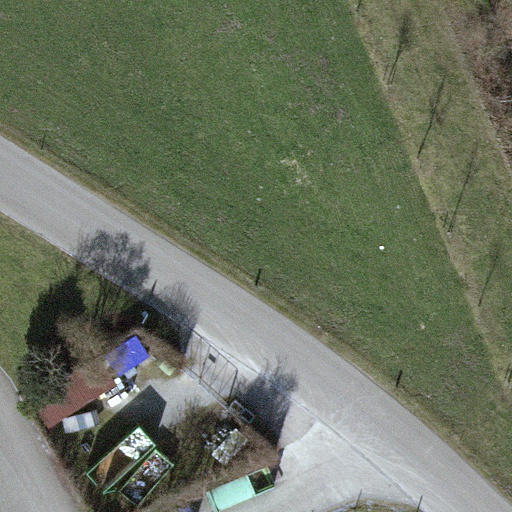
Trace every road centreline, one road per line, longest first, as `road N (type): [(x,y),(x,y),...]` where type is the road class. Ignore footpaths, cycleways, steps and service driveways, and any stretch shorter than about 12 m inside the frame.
road 1 (unclassified): [(0,172),(341,386),(478,511)]
road 2 (track): [(277,511),(417,448)]
